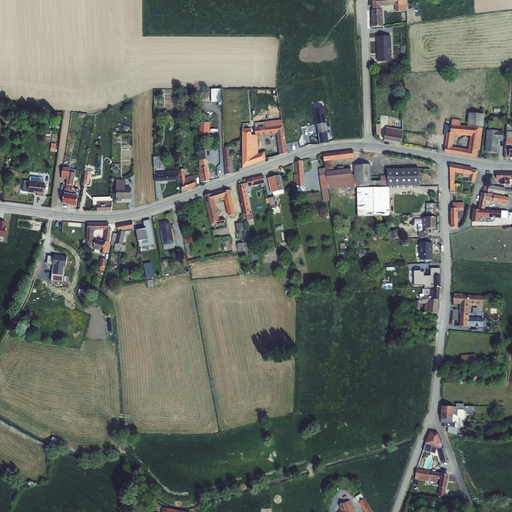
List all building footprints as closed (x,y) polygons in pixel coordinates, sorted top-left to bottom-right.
[(371,0),(373,10),(381,10),(380,6),(394,5),(395,5),(395,0),(394,0),(393,0),(371,0)] [(395,5),(394,5),(395,6),(395,12),(406,11),(405,0),(396,0),(395,0),(395,5)] [(381,10),(373,10),(371,11),(372,27),(383,26),(382,10),(381,10)] [(391,36),(376,36),(377,62),(391,61),(391,36)] [(222,89),(211,89),(212,102),(219,102),(219,105),(222,105),(222,89)] [(324,107),(315,109),(320,144),(329,143),(324,107)] [(470,136),(482,135),(483,127),(484,114),(469,113),(468,127),(460,126),(461,120),(446,119),(445,125),(444,132),(446,133),(444,149),(445,149),(444,153),(466,156),(468,149),(452,147),(454,135),(459,136),(459,135),(470,136)] [(209,115),(199,115),(199,123),(200,135),(210,135),(209,123),(209,122),(212,122),(212,120),(209,120),(209,115)] [(239,161),(239,169),(243,168),(266,160),(266,159),(264,152),(263,151),(258,152),(257,137),(275,135),(277,133),(280,155),(288,153),(283,125),(282,121),(270,122),(264,123),(265,127),(251,129),(250,123),(243,124),(242,131),(242,161),(239,161)] [(403,130),(386,128),(384,141),(401,143),(403,130)] [(486,130),(485,152),(497,153),(498,140),(503,140),(503,131),(498,131),(486,130)] [(482,135),(470,136),(469,145),(468,149),(466,156),(476,158),(478,150),(480,150),(482,135)] [(229,148),(224,148),(224,158),(225,175),(232,174),(231,157),(230,157),(229,148)] [(324,160),(333,160),(353,158),(353,151),(323,154),(324,160)] [(199,154),(199,168),(201,183),(209,181),(207,167),(206,159),(205,159),(204,153),(199,154)] [(325,168),(319,169),(319,176),(321,189),(329,188),(329,189),(355,187),(354,184),(353,175),(351,175),(350,166),(346,167),(347,169),(344,170),(343,166),(338,167),(338,170),(334,171),(333,160),(324,160),(325,168)] [(296,175),(293,175),(294,187),(297,187),(297,190),(298,192),(300,193),(303,193),(305,191),(304,186),(302,161),(295,163),(296,175)] [(354,184),(355,187),(355,188),(387,186),(387,176),(380,176),(380,181),(371,181),(370,164),(354,166),(355,184),(354,184)] [(450,164),(450,172),(450,191),(458,193),(458,187),(455,186),(455,173),(463,174),(463,177),(467,178),(466,182),(468,182),(468,181),(474,183),(477,171),(472,170),(472,168),(450,164)] [(63,167),(61,179),(68,180),(66,189),(64,189),(64,193),(65,193),(63,204),(70,205),(71,195),(75,172),(76,170),(71,169),(70,169),(70,167),(66,167),(63,167)] [(419,168),(387,169),(388,187),(419,185),(419,168)] [(184,169),(179,170),(180,176),(182,191),(196,186),(194,175),(185,178),(185,175),(184,169)] [(179,171),(154,172),(155,182),(179,180),(179,171)] [(71,195),(70,205),(76,206),(78,196),(75,195),(78,178),(77,178),(78,172),(75,172),(71,195)] [(511,173),(496,173),(496,180),(500,180),(500,184),(509,184),(509,182),(511,182),(511,173)] [(244,184),(238,185),(243,215),(246,215),(247,218),(252,217),(251,214),(250,214),(245,188),(248,187),(265,183),(263,175),(247,179),(247,181),(244,182),(244,184)] [(280,176),(268,178),(271,193),(272,194),(273,194),(273,196),(284,193),(283,190),(280,176)] [(116,180),(116,201),(121,201),(121,199),(131,199),(131,187),(125,187),(125,180),(116,180)] [(29,181),(27,192),(36,194),(36,196),(42,196),(44,183),(29,181)] [(485,185),(482,191),(488,192),(504,195),(511,195),(511,189),(511,190),(505,189),(505,188),(489,185),(489,186),(485,185)] [(357,188),(357,217),(391,216),(390,187),(357,188)] [(212,194),(204,196),(211,226),(225,222),(224,218),(219,219),(215,200),(220,199),(220,201),(224,200),(228,216),(235,214),(230,190),(223,191),(223,190),(212,193),(212,194)] [(482,193),(479,208),(485,209),(487,201),(493,202),(500,204),(508,206),(510,197),(507,197),(500,195),(500,198),(499,198),(499,195),(493,194),(492,196),(487,195),(487,194),(482,193)] [(111,197),(92,198),(93,205),(97,205),(97,212),(111,211),(112,201),(112,199),(111,198),(111,197)] [(435,203),(426,204),(426,215),(436,215),(435,203)] [(453,209),(451,209),(451,228),(458,227),(458,218),(460,218),(462,209),(462,206),(453,206),(453,209)] [(473,210),(472,222),(479,222),(479,217),(501,218),(507,218),(508,211),(480,210),(473,210)] [(422,224),(418,224),(418,232),(419,237),(428,237),(428,229),(436,229),(436,217),(422,218),(422,224)] [(170,221),(160,223),(161,230),(160,231),(163,245),(164,250),(174,248),(173,244),(174,243),(171,229),(173,229),(173,225),(170,226),(170,221)] [(118,231),(132,229),(133,228),(132,222),(117,225),(118,231)] [(85,244),(84,246),(86,247),(86,249),(88,249),(89,247),(94,248),(95,242),(93,241),(94,236),(93,236),(93,233),(99,232),(99,233),(103,233),(103,230),(105,230),(106,229),(109,229),(109,223),(88,224),(88,229),(87,229),(86,241),(88,241),(87,244),(85,244)] [(236,225),(236,233),(244,232),(243,225),(236,225)] [(151,228),(136,230),(138,241),(139,245),(141,254),(145,254),(143,247),(154,245),(153,242),(151,228)] [(106,229),(105,230),(104,236),(102,241),(109,243),(111,229),(109,229),(106,229)] [(132,229),(118,231),(117,234),(113,233),(111,246),(115,247),(114,250),(120,251),(121,251),(124,252),(126,246),(122,245),(125,232),(132,231),(132,229)] [(398,229),(386,233),(388,240),(400,237),(398,229)] [(94,248),(93,249),(95,249),(94,253),(100,254),(100,252),(106,254),(109,243),(102,241),(99,240),(98,242),(95,241),(95,242),(94,248)] [(246,243),(237,244),(239,253),(247,252),(248,251),(246,243)] [(432,243),(420,243),(420,261),(431,260),(431,251),(432,251),(432,243)] [(49,256),(48,264),(53,264),(53,266),(52,271),(59,272),(65,272),(66,267),(67,257),(54,256),(54,257),(49,256)] [(421,272),(414,272),(414,287),(424,287),(440,287),(440,276),(440,270),(430,270),(431,278),(424,278),(424,274),(421,274),(421,272)] [(383,283),(381,284),(381,290),(392,289),(392,284),(387,284),(387,280),(383,280),(383,283)] [(419,297),(419,301),(422,301),(422,300),(429,300),(433,300),(439,300),(440,289),(430,289),(422,289),(422,294),(420,294),(420,297),(419,297)] [(460,313),(468,313),(468,302),(483,303),(483,297),(462,295),(462,294),(455,294),(455,295),(454,295),(453,303),(461,303),(460,313)] [(415,301),(414,311),(419,312),(420,304),(425,304),(424,312),(428,313),(438,314),(439,300),(433,300),(429,300),(422,300),(422,301),(419,301),(415,301)] [(468,313),(460,313),(460,326),(466,326),(465,328),(471,328),(471,326),(484,327),(484,319),(470,318),(470,314),(468,313)] [(475,356),(460,357),(461,367),(476,366),(475,356)] [(453,414),(457,416),(464,420),(464,411),(474,411),(474,407),(464,406),(464,404),(456,404),(456,407),(454,407),(453,414)] [(453,419),(441,419),(441,423),(443,423),(443,427),(448,427),(447,432),(457,435),(457,426),(456,426),(456,423),(457,416),(453,414),(453,419)] [(425,443),(423,450),(430,453),(432,446),(437,447),(436,449),(440,450),(442,446),(440,442),(441,441),(438,433),(430,431),(425,443)] [(51,442),(58,444),(60,439),(54,436),(51,442)] [(440,483),(441,474),(441,473),(431,471),(431,472),(417,469),(415,479),(440,483)] [(441,474),(440,483),(439,487),(446,488),(449,475),(441,474)] [(446,488),(439,487),(438,495),(445,497),(446,488)] [(364,511),(372,511),(364,498),(364,499),(361,494),(353,498),(356,504),(357,503),(358,505),(360,504),(364,511)] [(351,511),(351,510),(354,509),(349,501),(339,505),(341,511),(351,511)]
